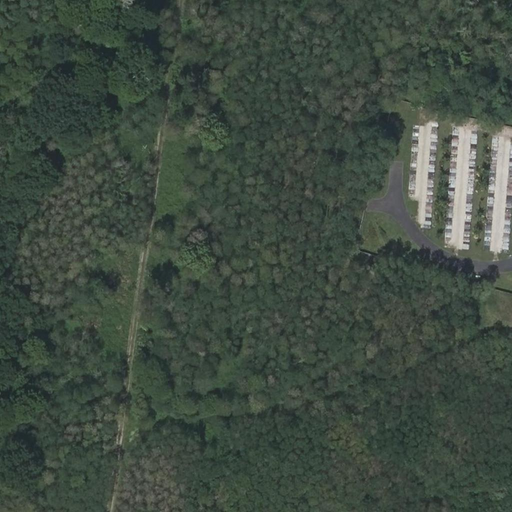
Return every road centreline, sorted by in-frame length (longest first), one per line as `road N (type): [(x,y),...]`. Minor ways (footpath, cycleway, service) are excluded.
road 1 (track): [(110,511),(181,0)]
road 2 (track): [(511,327),(484,328),(399,369),(294,402),(121,433)]
